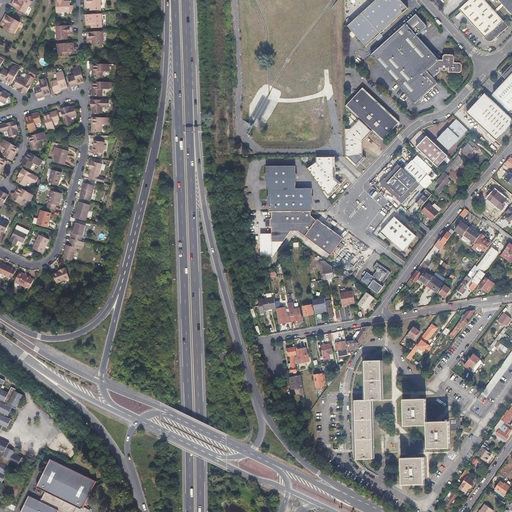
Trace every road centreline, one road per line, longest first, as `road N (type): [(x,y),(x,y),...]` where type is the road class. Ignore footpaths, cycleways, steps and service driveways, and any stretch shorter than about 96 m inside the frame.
road 1 (motorway): [(171,0),(189,511)]
road 2 (residential): [(483,425),(424,507),(357,471),(349,462),(346,399),(358,356),(369,346),(388,346),(431,385)]
road 3 (motorway): [(199,511),(192,132)]
road 4 (motorway): [(255,396),(213,249),(192,132)]
road 5 (residential): [(39,105),(75,94),(83,101),(84,151),(51,257),(28,265),(0,251)]
road 6 (motorway): [(168,0),(157,136),(127,260)]
road 7 (motorway): [(0,344),(72,400),(132,474)]
road 8 (unclassified): [(486,69),(444,112),(411,128),(357,188)]
road 9 (motorway): [(127,260),(106,311),(78,333),(38,336),(0,315)]
road 10 (motorway): [(375,510),(290,449),(255,396)]
road 11 (tertiary): [(0,338),(127,416)]
road 12 (residential): [(462,203),(372,321)]
road 13 (motorway): [(192,132),(187,0)]
road 14 (tertiary): [(375,510),(260,456)]
road 15 (residential): [(372,321),(497,301)]
road 16 (motorway): [(127,260),(100,383)]
